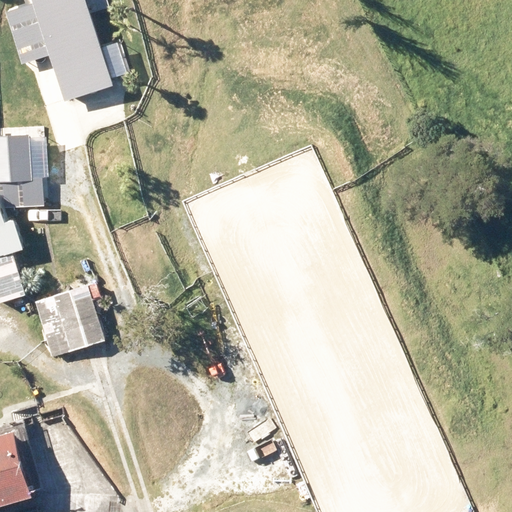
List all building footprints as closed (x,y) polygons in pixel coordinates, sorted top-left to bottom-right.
[(135,127),(45,130),(47,185),(88,184),(88,208),(138,206),(137,163),(152,163),(151,144),(136,145),(135,127)] [(0,136),(0,181),(40,180),(38,135),(0,136)] [(15,231),(0,236),(0,282),(3,282),(10,304),(36,295),(15,231)] [(99,286),(43,303),(59,358),(116,341),(99,286)] [(0,511),(54,495),(33,431),(0,441),(0,511)]
